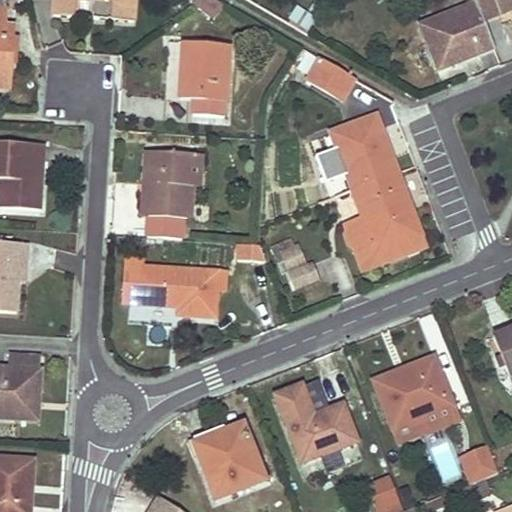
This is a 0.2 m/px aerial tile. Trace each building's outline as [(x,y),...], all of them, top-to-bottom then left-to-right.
[(54,0),(53,17),(74,18),(75,13),(76,1),(93,3),(92,14),(92,19),(133,23),(134,0),(54,0)] [(210,18),(221,4),(213,0),(195,0),(192,3),(210,18)] [(511,0),(473,0),(476,5),(483,22),(511,10),(511,0)] [(92,14),(93,3),(76,1),(75,13),(92,14)] [(214,19),(224,6),(221,4),(210,18),(214,19)] [(483,22),(476,5),(421,28),(438,71),(455,65),(453,60),(477,50),(479,55),(494,48),(483,22)] [(316,19),(297,7),(289,20),(308,32),(316,19)] [(0,88),(8,89),(12,27),(4,26),(5,10),(0,9),(0,88)] [(225,104),(228,46),(183,43),(181,93),(195,93),(194,101),(193,116),(223,118),(224,104),(225,104)] [(455,65),(479,55),(477,50),(453,60),(455,65)] [(318,57),(305,81),(343,103),(357,79),(318,57)] [(194,101),(195,93),(181,93),(180,100),(194,101)] [(386,162),(377,136),(382,134),(376,118),(331,135),(335,147),(317,154),(326,179),(345,172),(352,191),(397,174),(392,159),(386,162)] [(392,159),(382,134),(377,136),(386,162),(392,159)] [(42,168),(24,167),(25,145),(0,143),(0,209),(39,211),(42,168)] [(42,168),(43,146),(25,145),(24,167),(42,168)] [(199,189),(201,157),(145,153),(143,186),(150,186),(148,219),(191,221),(193,188),(199,189)] [(425,249),(412,214),(407,216),(398,191),(403,189),(397,174),(352,191),(362,218),(344,225),(346,232),(345,236),(348,247),(353,250),(362,273),(425,249)] [(148,219),(150,186),(143,186),(141,218),(148,219)] [(412,214),(403,189),(398,191),(407,216),(412,214)] [(295,247),(291,239),(270,248),(282,274),(288,272),(281,253),(295,247)] [(455,254),(471,248),(468,241),(453,246),(455,254)] [(18,283),(19,262),(26,263),(27,246),(0,244),(0,313),(16,314),(18,283)] [(237,247),(236,263),(262,264),(257,248),(237,247)] [(302,266),(295,247),(281,253),(288,272),(302,266)] [(25,284),(26,263),(19,262),(18,283),(25,284)] [(318,280),(312,265),(289,274),(295,289),(318,280)] [(215,319),(216,291),(224,292),(225,274),(142,268),(140,306),(170,307),(170,303),(179,304),(178,308),(178,316),(215,319)] [(279,302),(275,293),(263,299),(267,308),(279,302)] [(511,330),(493,338),(501,360),(496,362),(499,370),(505,368),(508,378),(509,378),(511,385),(511,330)] [(40,372),(41,357),(9,355),(7,370),(40,372)] [(454,419),(432,362),(417,368),(419,373),(395,382),(393,377),(376,384),(398,441),(454,419)] [(419,373),(417,368),(393,377),(395,382),(419,373)] [(38,395),(40,372),(7,370),(0,369),(0,419),(30,421),(32,395),(38,395)] [(358,443),(345,412),(330,418),(328,412),(313,417),(301,386),(275,397),(301,465),(358,443)] [(37,421),(38,395),(32,395),(30,421),(37,421)] [(345,412),(343,406),(328,412),(330,418),(345,412)] [(265,482),(243,426),(224,434),(228,444),(198,456),(215,501),(265,482)] [(198,456),(228,444),(224,434),(193,446),(198,456)] [(496,474),(485,448),(459,459),(469,485),(496,474)] [(25,505),(27,480),(32,480),(33,462),(0,459),(0,511),(29,511),(30,505),(25,505)] [(366,485),(376,511),(399,511),(401,511),(388,477),(366,485)] [(464,489),(425,505),(428,511),(431,511),(468,497),(464,489)] [(175,511),(157,500),(149,511),(175,511)]
